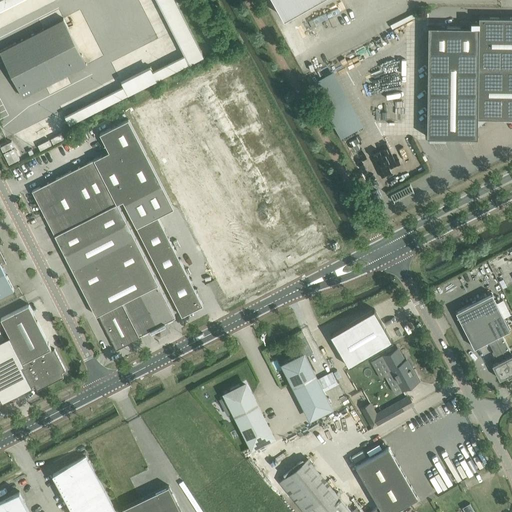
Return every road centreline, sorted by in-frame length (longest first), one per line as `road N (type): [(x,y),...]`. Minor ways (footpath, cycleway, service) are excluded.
road 1 (unclassified): [(103,388),(0,184)]
road 2 (tertiary): [(103,388),(306,287)]
road 3 (tertiary): [(481,415),(393,255)]
road 4 (tertiary): [(511,176),(383,241)]
road 5 (tertiary): [(393,255),(511,195)]
